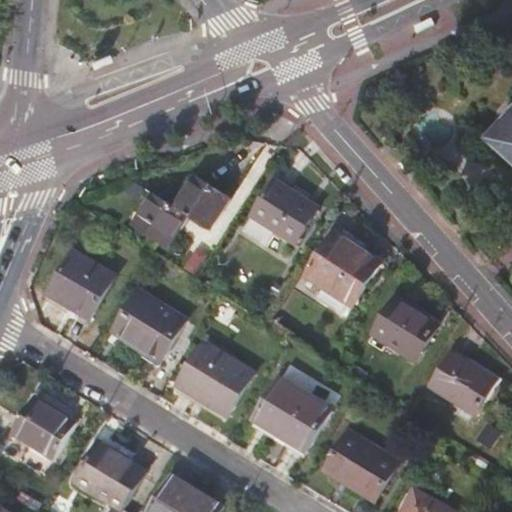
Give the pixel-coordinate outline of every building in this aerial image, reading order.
[(511,158),(511,122),(494,142),(511,158)] [(173,245),(193,216),(215,231),(235,198),(202,178),(181,210),(159,196),(141,224),(173,245)] [(296,246),(318,212),(275,184),(243,233),(265,248),(276,233),(296,246)] [(354,305),(382,261),(336,231),(309,276),(354,305)] [(119,281),(78,254),(50,297),(91,323),(119,281)] [(188,322),(141,293),(117,332),(163,362),(188,322)] [(418,358),(443,323),(400,295),(377,331),(418,358)] [(47,303),(87,329),(91,323),(50,297),(47,303)] [(256,376),(207,344),(181,387),(230,418),(256,376)] [(499,380),(455,352),(433,384),(477,413),(499,380)] [(304,458),(333,410),(283,380),(255,427),(304,458)] [(76,427),(35,401),(13,434),(54,461),(76,427)] [(342,484),(346,478),(380,500),(402,465),(353,435),(328,476),(342,484)] [(125,511),(148,474),(93,440),(78,466),(86,471),(78,483),(115,506),(110,511),(125,511)] [(342,484),(377,506),(380,500),(346,478),(342,484)] [(222,511),(224,511),(175,480),(155,511),(222,511)] [(457,511),(417,489),(404,511),(457,511)]
